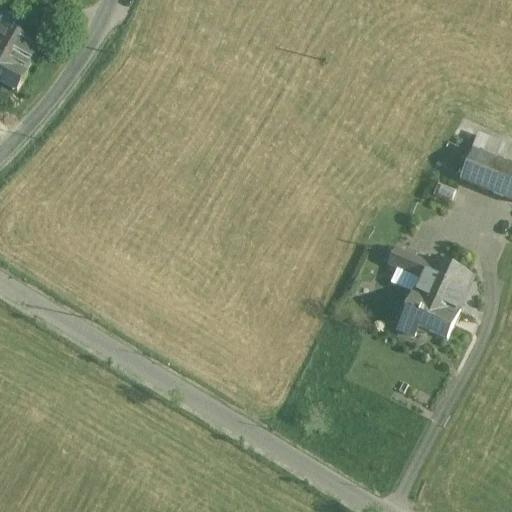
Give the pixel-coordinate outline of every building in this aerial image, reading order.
[(29,40),(0,23),(0,83),(20,95),(49,42),(33,33),(29,40)] [(511,150),(478,138),(473,153),(511,167),(511,150)] [(511,167),(473,153),(461,183),(511,202),(511,167)] [(429,266),(396,250),(388,267),(421,282),(425,275),(429,266)] [(475,278),(432,259),(429,266),(425,275),(467,294),(475,278)] [(467,294),(425,275),(421,282),(416,294),(415,293),(397,332),(415,340),(419,330),(447,342),(460,314),(459,313),(467,294)]
